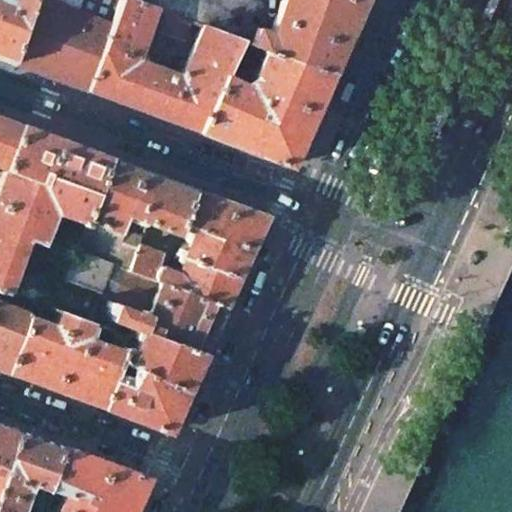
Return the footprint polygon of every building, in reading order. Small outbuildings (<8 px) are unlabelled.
[(18,0),(17,2),(11,0),(0,0),(0,58),(12,63),(35,0),(18,0)] [(90,17),(44,0),(35,0),(12,63),(85,90),(110,24),(90,17)] [(96,0),(44,0),(90,17),(96,0)] [(155,7),(135,0),(118,0),(110,24),(85,90),(197,132),(223,74),(226,68),(239,39),(202,25),(181,72),(176,69),(174,74),(141,62),(142,57),(138,55),(155,7)] [(96,0),(90,17),(110,24),(118,0),(96,0)] [(135,0),(155,7),(166,12),(189,20),(202,25),(239,39),(253,44),(259,28),(264,15),(262,14),(255,0),(135,0)] [(363,0),(281,0),(270,32),(259,28),(253,44),(330,73),(355,17),(363,0)] [(189,20),(166,12),(159,30),(182,39),(189,20)] [(253,44),(239,39),(226,68),(233,71),(241,54),(248,57),(252,60),(244,77),(252,80),(247,90),(242,83),(223,74),(197,132),(288,166),(330,73),(253,44)] [(19,124),(0,116),(0,167),(3,169),(19,124)] [(3,169),(0,177),(0,289),(6,292),(25,240),(41,245),(54,213),(64,217),(84,224),(86,220),(109,157),(19,124),(3,169)] [(194,188),(109,157),(86,220),(117,231),(118,229),(124,213),(147,222),(176,234),(194,188)] [(266,215),(194,188),(176,234),(188,238),(184,248),(182,253),(180,252),(178,260),(182,261),(173,288),(224,307),(266,215)] [(117,231),(86,220),(84,224),(74,251),(129,271),(138,244),(141,237),(118,229),(117,231)] [(168,256),(138,244),(129,271),(159,282),(168,256)] [(129,271),(74,251),(64,280),(101,293),(118,300),(129,271)] [(159,282),(129,271),(118,300),(111,319),(135,328),(203,352),(224,307),(173,288),(159,282)] [(101,293),(64,280),(53,309),(90,321),(101,293)] [(0,369),(6,372),(31,301),(6,292),(0,289),(0,369)] [(53,309),(31,301),(6,372),(55,390),(101,406),(117,365),(124,346),(128,336),(114,331),(109,344),(92,337),(94,333),(87,330),(90,321),(53,309)] [(117,365),(186,390),(194,372),(203,352),(135,328),(134,331),(140,333),(134,350),(124,346),(117,365)] [(137,420),(168,431),(186,390),(117,365),(101,406),(137,420)] [(0,422),(0,479),(18,429),(0,422)] [(42,438),(18,429),(0,479),(0,511),(18,511),(27,491),(28,491),(31,482),(39,485),(35,498),(41,500),(45,487),(60,445),(42,438)] [(102,460),(60,445),(45,487),(65,494),(61,498),(59,502),(54,511),(130,511),(147,476),(102,460)]
